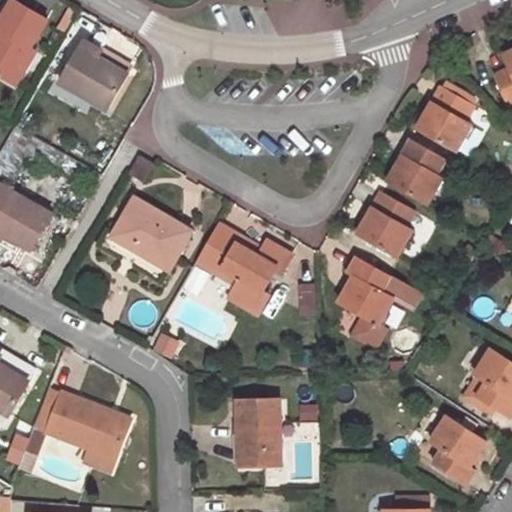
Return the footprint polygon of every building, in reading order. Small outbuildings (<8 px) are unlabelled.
[(0,74),(14,83),(33,49),(29,47),(45,19),(13,0),(12,0),(0,20),(0,74)] [(54,33),(50,40),(56,44),(61,36),(54,33)] [(98,56),(102,50),(84,40),(60,81),(107,109),(128,73),(98,56)] [(132,67),(102,50),(98,56),(128,73),(132,67)] [(511,50),(503,55),(509,67),(493,75),(507,104),(511,102),(511,50)] [(440,87),(417,128),(457,151),(472,125),(465,121),(473,106),(440,87)] [(411,139),(387,181),(426,203),(442,178),(437,175),(446,160),(411,139)] [(140,155),(130,173),(144,182),(155,163),(140,155)] [(0,184),(0,229),(7,233),(32,248),(52,214),(0,184)] [(380,193),(358,233),(397,256),(412,230),(406,226),(415,212),(380,193)] [(135,200),(116,231),(143,247),(141,251),(170,268),(191,232),(135,200)] [(219,224),(197,261),(221,276),(225,269),(241,278),(236,285),(230,296),(256,313),(268,295),(262,291),(275,269),(281,272),(290,256),(267,242),(262,249),(258,256),(238,244),(241,237),(219,224)] [(143,247),(116,231),(113,236),(141,251),(143,247)] [(262,249),(241,237),(238,244),(258,256),(262,249)] [(478,250),(467,244),(458,258),(469,265),(478,250)] [(353,276),(338,302),(361,315),(348,338),(357,343),(358,341),(372,348),(379,346),(389,329),(380,324),(394,299),(412,309),(421,294),(357,257),(348,273),(353,276)] [(225,269),(221,276),(236,285),(241,278),(225,269)] [(314,311),(314,284),(300,284),(300,311),(314,311)] [(178,344),(162,335),(155,347),(171,356),(178,344)] [(475,372),(477,374),(489,382),(479,397),(497,408),(510,416),(511,412),(511,361),(491,348),(475,372)] [(0,356),(0,363),(29,381),(36,368),(5,349),(1,355),(0,356)] [(0,408),(9,414),(29,381),(0,363),(0,356),(1,355),(0,354),(0,408)] [(403,360),(388,361),(389,371),(404,370),(403,360)] [(489,382),(477,374),(463,398),(491,416),(497,408),(479,397),(489,382)] [(48,428),(62,393),(49,388),(35,423),(48,428)] [(88,447),(115,458),(130,420),(62,393),(48,428),(47,430),(88,447)] [(237,401),(239,435),(242,435),(243,465),(281,465),(279,400),(237,401)] [(315,405),(300,406),(301,418),(316,418),(315,405)] [(9,414),(0,408),(0,420),(4,423),(9,414)] [(487,441),(447,415),(431,441),(442,448),(433,463),(466,484),(475,470),(470,467),(487,441)] [(242,435),(239,435),(232,435),(234,465),(243,465),(242,435)] [(109,472),(115,458),(88,447),(83,461),(109,472)] [(396,499),(396,510),(428,510),(428,499),(396,499)]
